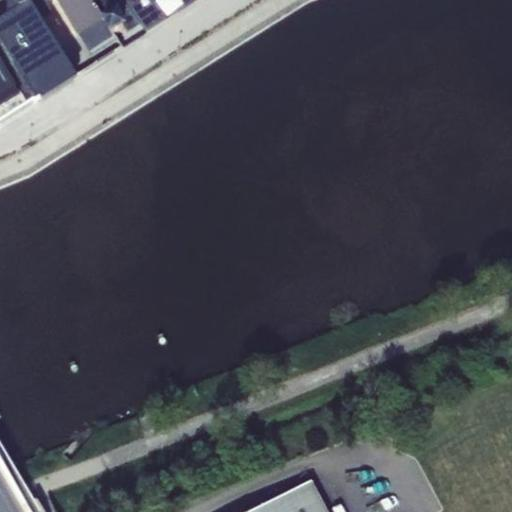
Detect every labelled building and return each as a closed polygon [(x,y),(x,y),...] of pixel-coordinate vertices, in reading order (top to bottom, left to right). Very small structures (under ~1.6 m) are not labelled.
[(0,0),(14,27),(24,21),(35,40),(48,32),(43,23),(30,2),(29,0),(0,0)] [(0,0),(0,42),(2,47),(19,37),(14,27),(0,0)] [(29,0),(30,2),(43,23),(47,20),(49,19),(50,18),(50,17),(51,15),(51,14),(52,13),(52,11),(52,9),(51,7),(51,3),(56,1),(92,59),(118,42),(116,38),(93,0),(29,0)] [(140,28),(144,34),(166,21),(151,0),(93,0),(116,38),(128,32),(129,34),(140,28)] [(0,42),(0,108),(10,102),(17,115),(33,105),(36,104),(2,47),(0,42)] [(76,73),(60,47),(41,59),(58,85),(76,73)] [(0,108),(0,129),(35,108),(33,105),(17,115),(10,102),(0,108)] [(322,511),(312,492),(273,511),(322,511)]
